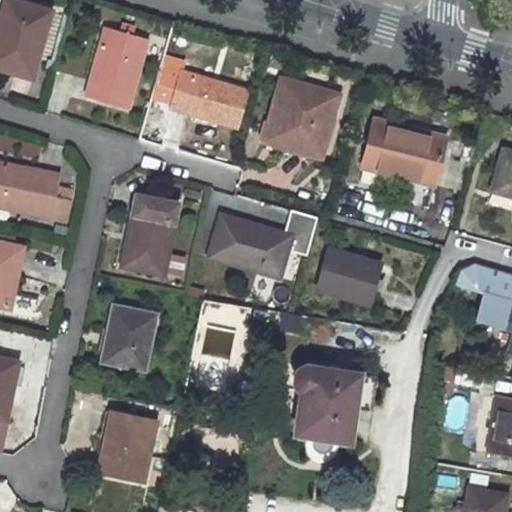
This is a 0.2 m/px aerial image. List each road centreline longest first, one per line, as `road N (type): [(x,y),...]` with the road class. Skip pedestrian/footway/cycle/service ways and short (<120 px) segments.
road 1 (residential): [(108,145),(38,470),(0,463)]
road 2 (unknown): [(378,511),(416,318)]
road 3 (residential): [(511,263),(453,253),(408,335)]
road 4 (tertiary): [(441,42),(298,0)]
road 5 (residential): [(108,145),(225,182)]
